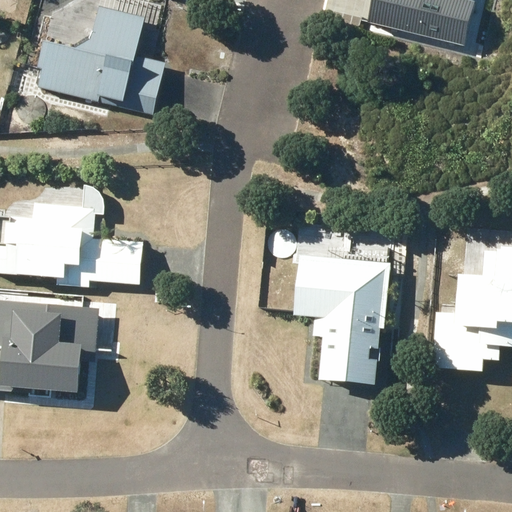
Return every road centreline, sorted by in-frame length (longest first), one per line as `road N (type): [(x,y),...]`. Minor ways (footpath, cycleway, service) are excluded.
road 1 (residential): [(220,464),(234,145),(266,0)]
road 2 (residential): [(220,464),(511,478)]
road 3 (residential): [(0,473),(220,464)]
